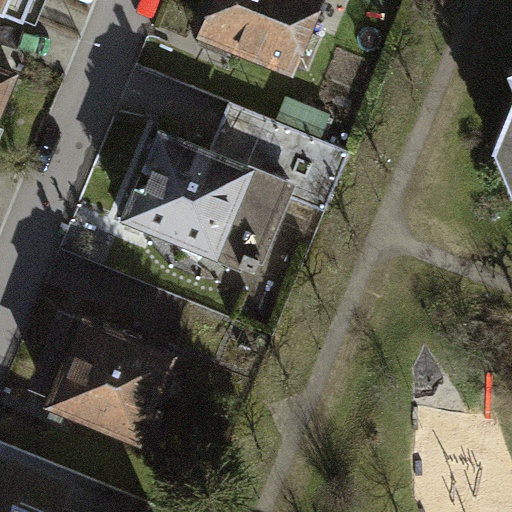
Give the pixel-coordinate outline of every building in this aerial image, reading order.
[(0,0),(0,9),(13,15),(19,0),(0,0)] [(206,0),(194,31),(283,68),(311,0),(206,0)] [(511,61),(503,66),(510,84),(486,141),(511,152),(511,61)] [(342,150),(221,100),(201,150),(282,183),(278,193),(317,209),(342,150)] [(153,130),(117,214),(246,268),(278,193),(282,183),(201,150),(153,130)] [(78,317),(42,401),(130,439),(166,355),(78,317)] [(35,511),(8,501),(2,511),(35,511)]
